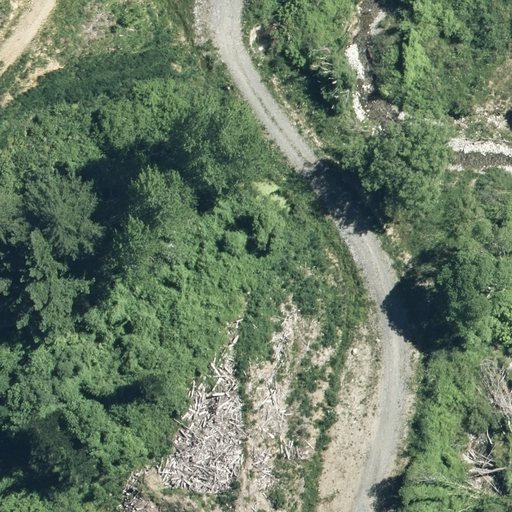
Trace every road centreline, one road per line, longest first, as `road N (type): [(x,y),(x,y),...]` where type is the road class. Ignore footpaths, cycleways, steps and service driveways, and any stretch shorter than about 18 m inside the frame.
road 1 (track): [(370,511),(392,388),(383,289),(340,214),(275,136),(255,35),(260,0)]
road 2 (track): [(0,129),(84,0)]
